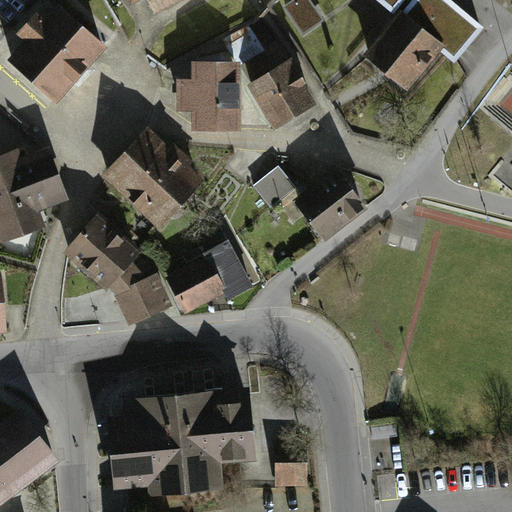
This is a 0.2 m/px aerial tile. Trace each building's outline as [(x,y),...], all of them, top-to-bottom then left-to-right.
[(138,0),(149,21),(189,0),(138,0)] [(307,0),(305,0),(285,14),(304,42),(326,27),(307,0)] [(416,0),(372,0),(399,22),(416,0)] [(485,33),(442,0),(430,0),(411,25),(461,64),(485,33)] [(65,15),(17,71),(65,112),(113,56),(65,15)] [(443,63),(405,30),(372,68),(410,101),(443,63)] [(198,80),(183,80),(184,106),(198,105),(198,127),(234,127),(233,62),(197,63),(198,80)] [(293,64),(254,86),(276,124),(315,102),(293,64)] [(208,193),(152,139),(107,185),(164,239),(208,193)] [(24,157),(0,165),(0,237),(4,250),(48,236),(43,221),(71,211),(54,161),(28,169),(24,157)] [(254,185),(270,209),(298,190),(281,166),(254,185)] [(337,175),(301,202),(325,233),(361,206),(337,175)] [(150,265),(98,218),(71,249),(119,294),(132,321),(168,304),(150,265)] [(191,270),(170,281),(184,307),(221,286),(227,297),(250,285),(226,242),(187,263),(191,270)] [(259,408),(113,421),(121,502),(173,498),(173,506),(234,500),(231,471),(265,468),(259,408)] [(29,421),(0,441),(0,511),(8,511),(65,473),(29,421)] [(276,456),(277,486),(306,485),(305,455),(276,456)]
